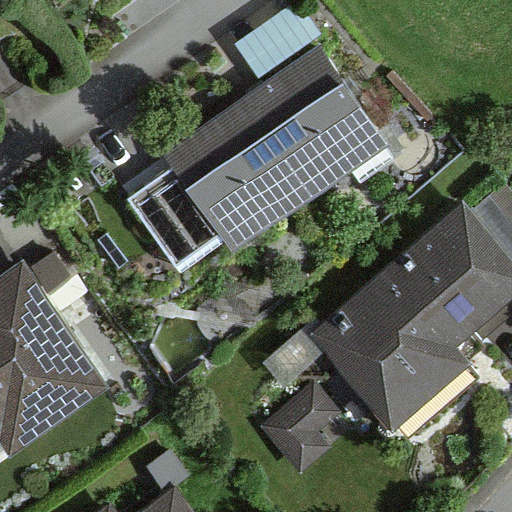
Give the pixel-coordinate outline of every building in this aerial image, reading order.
[(287,0),(236,29),(256,65),(323,27),(308,0),(287,0)] [(391,128),(321,32),(164,145),(234,241),(391,128)] [(511,278),(511,239),(465,189),(318,327),(405,420),(471,357),(451,336),(511,278)] [(116,377),(22,252),(0,268),(0,438),(19,425),(31,441),(116,377)] [(343,404),(316,375),(262,423),(302,467),(333,439),(320,425),(343,404)] [(202,511),(175,475),(126,511),(112,492),(84,511),(202,511)]
